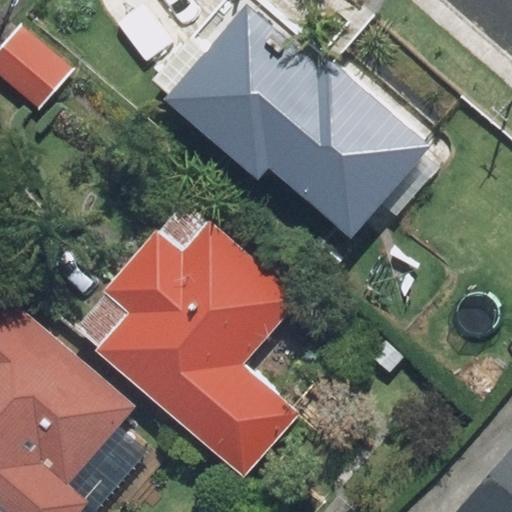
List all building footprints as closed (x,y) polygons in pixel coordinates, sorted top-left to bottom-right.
[(378,221),(454,133),(345,39),(338,47),(283,0),(261,0),(193,79),(286,158),(294,149),(378,221)] [(90,67),(31,15),(0,49),(0,65),(51,111),(90,67)] [(151,298),(119,333),(263,466),(319,405),(260,350),(313,293),(228,215),(205,240),(180,217),(127,275),(151,298)] [(0,480),(36,511),(91,511),(106,495),(82,474),(151,395),(20,282),(0,304),(0,480)] [(511,511),(511,457),(464,511),(511,511)]
